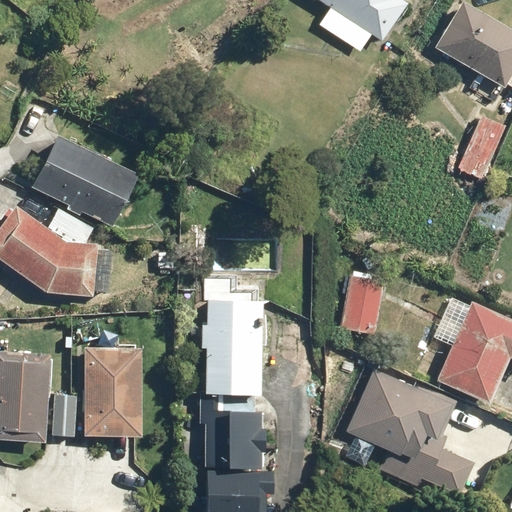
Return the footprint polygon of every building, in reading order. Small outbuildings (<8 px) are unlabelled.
[(326,0),(347,14),(335,33),(361,50),(374,31),(387,40),(413,0),(326,0)] [(511,91),(511,21),(471,0),(468,0),(440,44),(511,91)] [(508,128),(482,117),(460,168),(485,179),(508,128)] [(38,185),(72,201),(69,207),(83,214),(86,208),(117,224),(144,170),(65,132),(38,185)] [(52,223),(18,200),(0,225),(0,254),(52,291),(101,294),(105,239),(90,237),(96,225),(60,207),(52,223)] [(377,334),(386,281),(351,276),(343,329),(377,334)] [(511,313),(476,298),(474,303),(452,294),(435,335),(455,343),(443,372),(499,395),(511,363),(511,313)] [(212,296),(212,324),(205,323),(204,346),(211,347),(210,389),(265,391),(268,298),(212,296)] [(146,345),(89,344),(87,430),(144,432),(146,345)] [(55,351),(0,349),(0,435),(79,439),(81,394),(54,393),(55,351)] [(457,396),(374,364),(349,428),(419,455),(410,474),(471,500),(492,450),(444,430),(457,396)] [(268,406),(222,405),(222,397),(203,396),(202,424),(210,424),(208,462),(270,464),(271,422),(267,422),(268,406)] [(271,511),(272,488),(278,488),(279,469),(208,467),(206,511),(271,511)]
